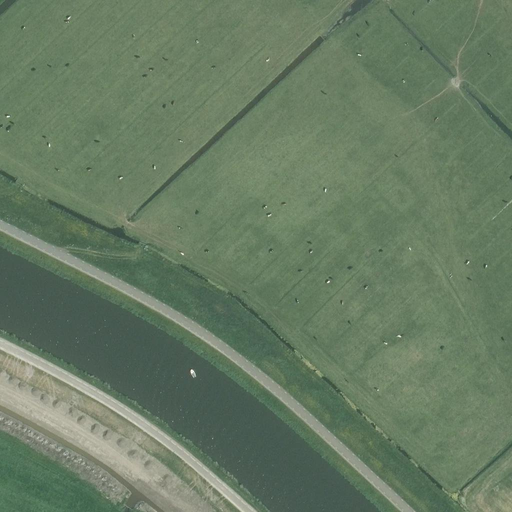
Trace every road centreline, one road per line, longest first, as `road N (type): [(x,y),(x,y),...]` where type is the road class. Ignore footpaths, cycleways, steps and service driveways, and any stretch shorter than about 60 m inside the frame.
road 1 (tertiary): [(408,511),(241,361),(163,309),(0,224)]
road 2 (tertiary): [(246,511),(104,399),(0,344)]
